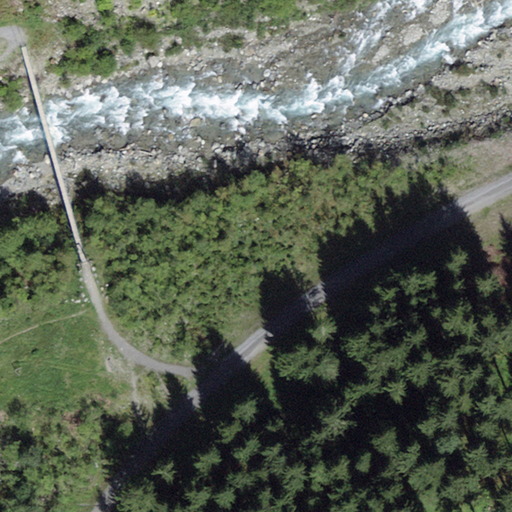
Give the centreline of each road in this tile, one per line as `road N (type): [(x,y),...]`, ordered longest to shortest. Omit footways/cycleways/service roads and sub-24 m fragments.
road 1 (track): [(200,394),(353,265),(511,176)]
road 2 (track): [(105,511),(127,473),(200,394)]
